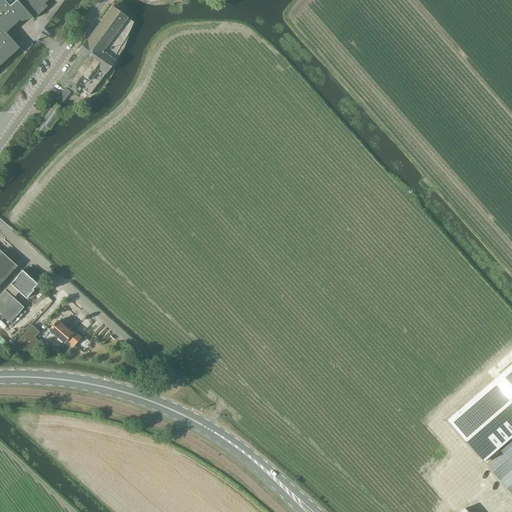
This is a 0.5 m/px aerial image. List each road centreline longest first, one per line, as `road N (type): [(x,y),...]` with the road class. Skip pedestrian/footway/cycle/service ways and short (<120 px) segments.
road 1 (secondary): [(290,493),(232,444),(157,403),(88,383),(0,377)]
road 2 (unclassified): [(0,225),(174,382)]
road 3 (tertiary): [(0,145),(104,0)]
